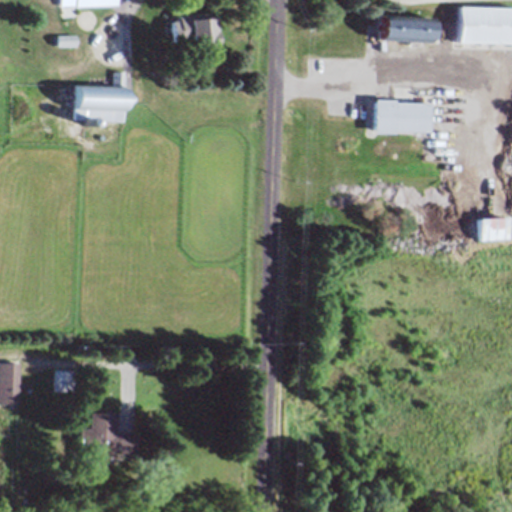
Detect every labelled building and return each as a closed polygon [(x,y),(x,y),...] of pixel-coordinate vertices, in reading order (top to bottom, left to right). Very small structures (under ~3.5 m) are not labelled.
[(375,38),(377,11),(408,14),(409,5),(423,6),(423,16),(427,16),(427,19),(433,19),(432,38),(425,38),(425,41),(375,38)] [(454,5),(511,5),(511,42),(452,42),(453,37),(445,36),(446,7),(454,7),(454,5)] [(213,12),(215,33),(212,33),(213,44),(208,44),(208,47),(188,48),(188,39),(172,40),(171,20),(177,20),(176,14),(213,12)] [(54,34),(74,34),(74,47),(54,47),(54,34)] [(72,84),(111,86),(112,70),(124,71),(123,92),(128,93),(128,103),(123,103),(122,121),(70,118),(72,84)] [(371,98),(391,98),(391,101),(426,102),(425,131),(391,131),(391,133),(370,132),(371,98)] [(503,217),(504,237),(487,238),(487,240),(477,241),(476,236),(469,236),(468,218),(503,217)] [(0,362),(1,362),(1,354),(7,354),(8,362),(14,362),(16,403),(0,403),(0,362)] [(114,413),(113,432),(133,433),(133,452),(78,452),(78,428),(88,428),(88,412),(114,413)]
